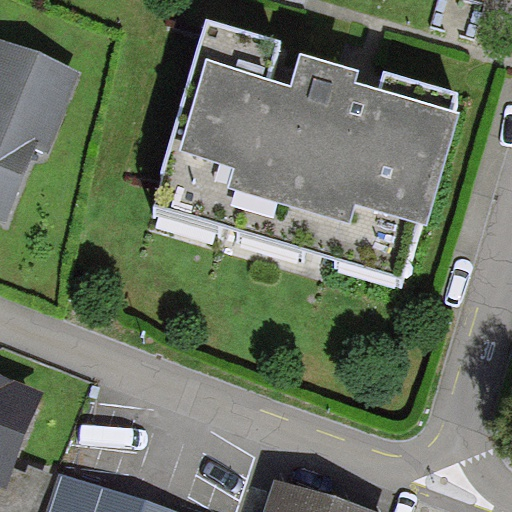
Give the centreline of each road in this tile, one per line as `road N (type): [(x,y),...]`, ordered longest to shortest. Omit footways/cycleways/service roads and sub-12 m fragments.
road 1 (residential): [(446,463),(0,302)]
road 2 (residential): [(446,463),(511,234)]
